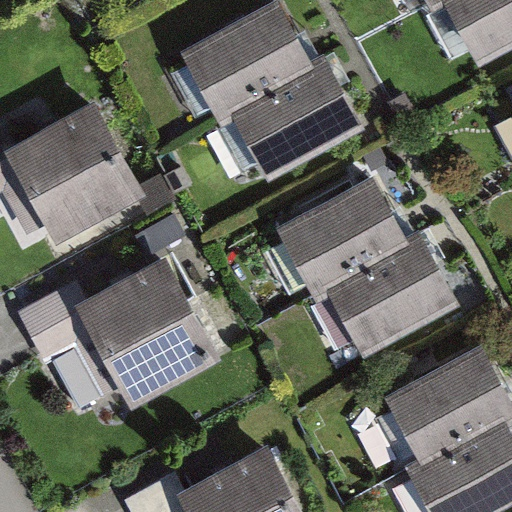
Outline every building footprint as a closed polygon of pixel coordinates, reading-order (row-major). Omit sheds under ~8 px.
[(511,0),(432,0),(435,4),(442,0),(456,0),(487,58),(511,45),(511,0)] [(229,126),(247,116),(281,180),(375,131),(339,61),(320,71),(287,7),(193,56),(229,126)] [(0,191),(23,179),(56,237),(145,187),(97,101),(16,145),(1,117),(0,117),(0,191)] [(320,301),(338,291),(372,355),(466,306),(430,237),(411,246),(378,182),(284,231),(320,301)] [(46,362),(101,334),(141,412),(226,368),(170,261),(95,300),(85,280),(21,314),(46,362)] [(500,511),(511,506),(511,427),(510,424),(511,423),(511,404),(483,350),(389,399),(423,464),(414,469),(436,511),(500,511)] [(306,511),(268,443),(187,488),(177,470),(126,499),(132,511),(306,511)]
